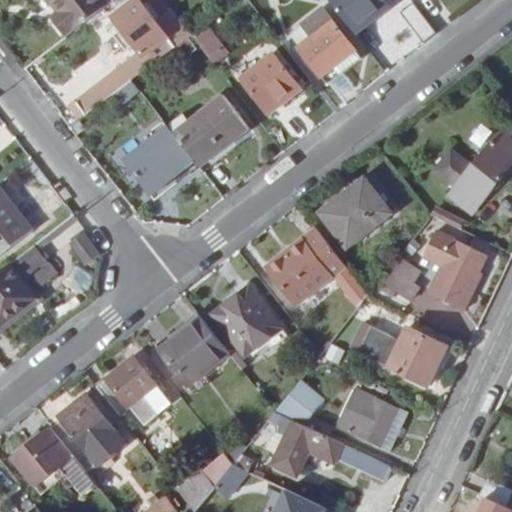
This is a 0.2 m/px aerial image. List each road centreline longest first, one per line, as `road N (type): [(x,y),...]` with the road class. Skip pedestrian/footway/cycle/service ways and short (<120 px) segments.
road 1 (residential): [(511,7),(157,285)]
road 2 (residential): [(0,80),(157,285)]
road 3 (residential): [(419,511),(511,315)]
road 4 (residential): [(157,285),(0,408)]
